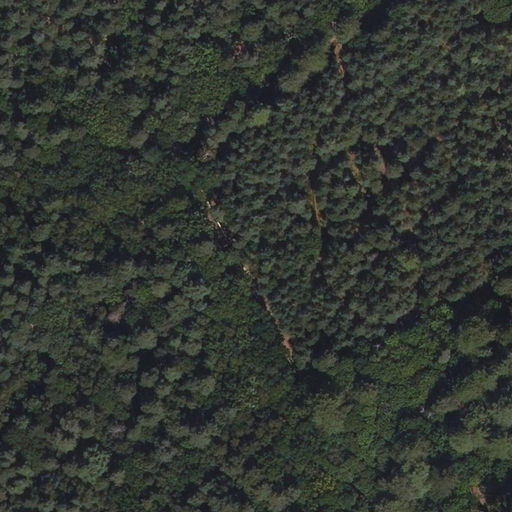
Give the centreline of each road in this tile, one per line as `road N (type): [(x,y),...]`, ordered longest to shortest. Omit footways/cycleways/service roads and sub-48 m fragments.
road 1 (track): [(360,511),(181,156)]
road 2 (track): [(181,156),(379,0)]
road 3 (track): [(0,230),(181,156)]
road 4 (track): [(141,137),(119,127),(13,0)]
